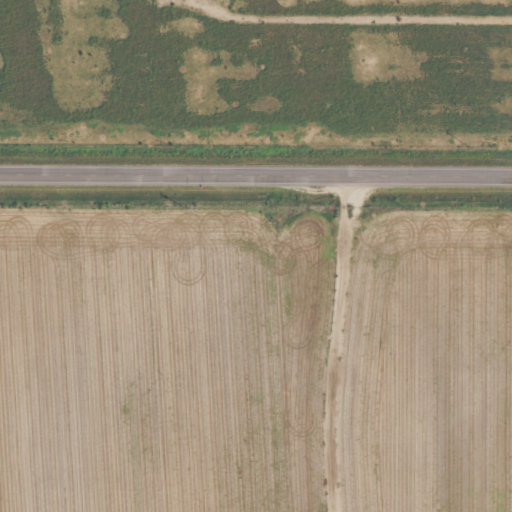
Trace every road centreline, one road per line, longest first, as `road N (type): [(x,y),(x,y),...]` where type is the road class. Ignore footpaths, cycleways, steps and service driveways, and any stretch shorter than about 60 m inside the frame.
road 1 (residential): [(511,76),(113,76),(0,66)]
road 2 (secondary): [(511,174),(0,173)]
